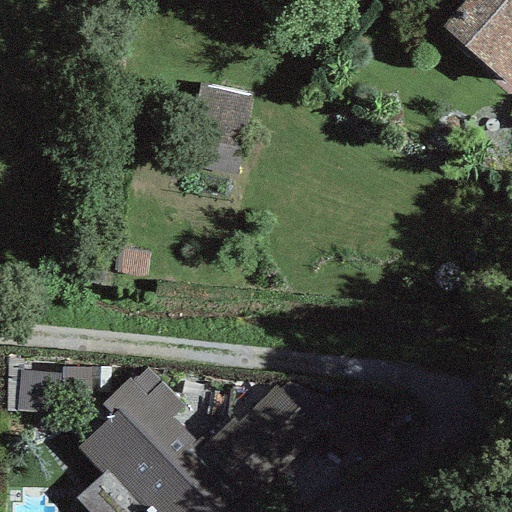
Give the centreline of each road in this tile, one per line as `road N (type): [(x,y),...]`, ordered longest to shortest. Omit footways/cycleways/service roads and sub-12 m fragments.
road 1 (residential): [(507,394),(0,351)]
road 2 (residential): [(332,511),(507,394)]
